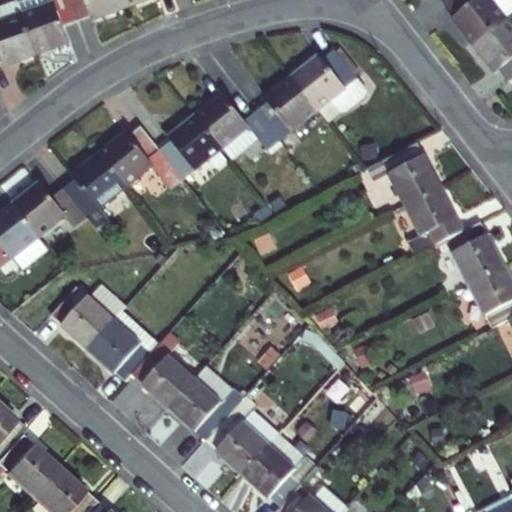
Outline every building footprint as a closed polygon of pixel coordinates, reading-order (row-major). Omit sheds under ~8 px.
[(15,0),(21,17),(53,6),(51,0),(15,0)] [(51,0),(53,6),(21,17),(35,56),(67,45),(59,24),(73,19),(66,0),(51,0)] [(66,0),(73,19),(87,14),(88,18),(121,7),(118,0),(66,0)] [(446,19),(467,47),(501,22),(511,13),(511,6),(507,0),(447,0),(440,5),(449,17),(446,19)] [(511,13),(501,22),(467,47),(487,74),(491,71),(500,84),(511,75),(511,37),(503,26),(511,19),(511,13)] [(21,17),(0,23),(0,63),(1,63),(2,67),(35,56),(21,17)] [(319,57),(292,78),(318,111),(357,81),(334,51),(322,61),(319,57)] [(318,111),(292,78),(265,100),(268,103),(255,113),(278,143),(318,111)] [(278,143),(255,113),(242,123),(221,96),(193,118),(219,151),(229,162),(256,141),(265,153),(278,143)] [(179,183),(219,151),(193,118),(166,139),(168,143),(155,153),(179,183)] [(95,158),(122,191),(149,170),(166,192),(179,183),(155,153),(138,131),(125,141),(123,137),(95,158)] [(390,176),(406,207),(440,189),(418,144),(367,169),(374,183),(390,176)] [(96,211),(122,191),(95,158),(68,180),(70,184),(60,192),(83,222),(93,234),(106,224),(96,211)] [(83,222),(60,192),(49,201),(37,186),(10,207),(37,240),(64,218),(73,230),(83,222)] [(447,241),(463,234),(440,189),(406,207),(421,237),(412,242),(419,255),(447,241)] [(37,240),(10,207),(0,214),(0,269),(10,261),(20,273),(46,252),(37,240)] [(447,241),(470,286),(505,268),(482,224),(463,234),(447,241)] [(511,320),(511,281),(505,268),(470,286),(493,331),(511,321),(511,320)] [(45,317),(82,349),(108,321),(117,311),(110,305),(110,299),(95,286),(84,299),(71,288),(45,317)] [(108,321),(82,349),(119,383),(126,375),(145,353),(133,342),(141,333),(117,311),(108,321)] [(190,379),(153,346),(145,353),(126,375),(164,409),(190,379)] [(227,412),(190,379),(164,409),(201,442),(227,412)] [(0,440),(11,428),(16,423),(0,408),(0,440)] [(238,475),(265,445),(239,423),(227,412),(201,442),(238,475)] [(265,445),(274,434),(249,413),(239,423),(265,445)] [(0,470),(22,491),(48,463),(11,428),(0,440),(0,470)] [(295,486),(302,479),(311,468),(274,434),(265,445),(238,475),(276,508),(295,486)] [(22,491),(45,511),(70,511),(85,496),(48,463),(22,491)] [(276,508),(272,511),(324,511),(295,486),(276,508)] [(471,511),(511,511),(511,496),(510,493),(471,511)] [(102,511),(85,496),(70,511),(102,511)]
